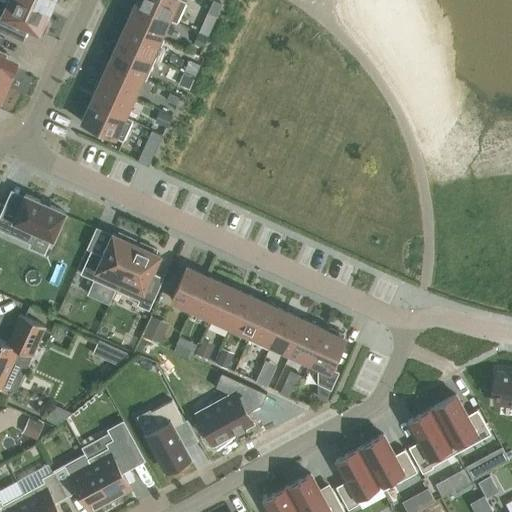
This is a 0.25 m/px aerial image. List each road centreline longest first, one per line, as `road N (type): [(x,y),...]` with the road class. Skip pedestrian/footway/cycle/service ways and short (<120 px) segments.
road 1 (residential): [(414,323),(52,163),(36,142)]
road 2 (residential): [(414,323),(367,411),(182,511)]
road 3 (residential): [(36,142),(93,0)]
